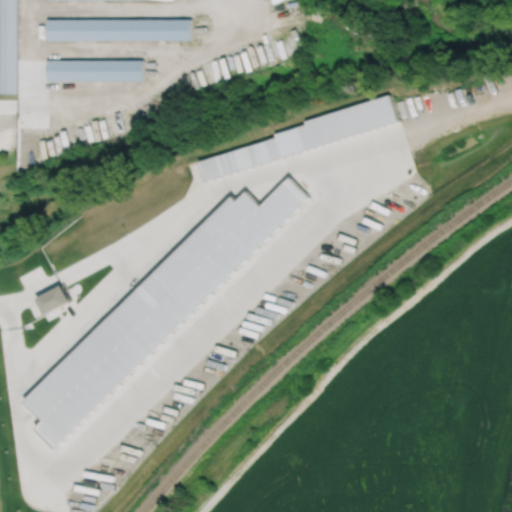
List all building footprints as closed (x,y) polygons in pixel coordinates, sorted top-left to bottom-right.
[(0,0),(0,18),(0,92),(17,92),(16,0),(0,0)] [(191,17),(46,18),(46,39),(191,39),(191,17)] [(144,59),(47,58),(47,79),(144,80),(144,59)] [(401,124),(393,95),(305,118),(306,124),(276,132),(278,138),(200,158),(205,175),(401,124)] [(233,195),(25,400),(43,419),(36,427),(55,446),(310,196),(290,176),(261,204),(247,190),(237,200),(233,195)] [(45,313),(70,301),(62,284),(37,296),(45,313)]
